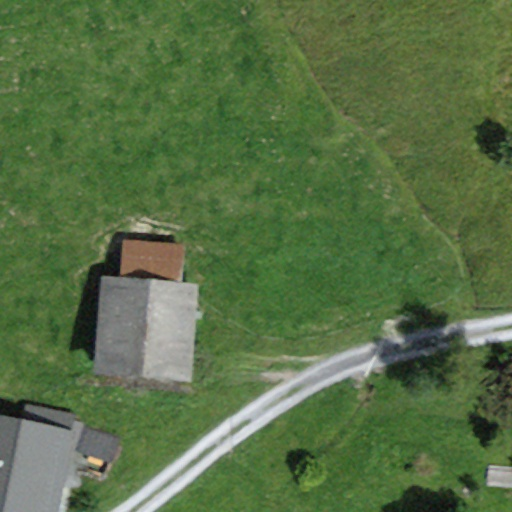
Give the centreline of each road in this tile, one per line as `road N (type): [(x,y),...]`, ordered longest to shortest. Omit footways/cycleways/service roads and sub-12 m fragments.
road 1 (track): [(122,511),(253,406),(317,368),(372,349),(511,323)]
road 2 (track): [(511,418),(425,412),(395,388),(372,349)]
